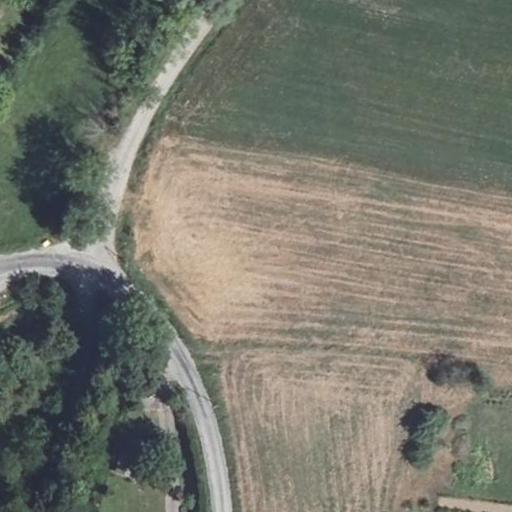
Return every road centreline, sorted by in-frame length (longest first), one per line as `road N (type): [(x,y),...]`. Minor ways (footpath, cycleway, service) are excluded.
road 1 (unclassified): [(225,0),(141,126),(86,269)]
road 2 (tertiary): [(86,269),(137,303),(172,347),(205,420),(220,511)]
